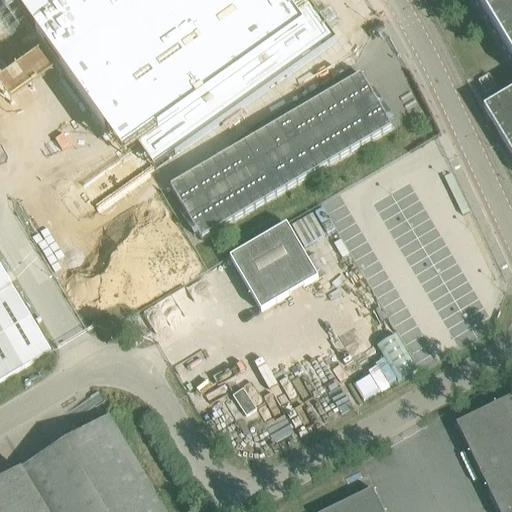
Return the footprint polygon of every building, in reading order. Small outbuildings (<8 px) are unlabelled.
[(12,0),(124,158),(139,147),(155,171),(339,42),(311,3),(295,14),(285,0),(12,0)] [(511,0),(477,0),(511,57),(511,92),(483,110),(511,158),(511,0)] [(362,76),(171,188),(202,241),(393,129),(362,76)] [(231,260),(262,313),(319,280),(287,226),(231,260)] [(0,384),(56,350),(0,259),(0,384)] [(511,511),(511,399),(457,426),(499,511),(511,511)] [(165,511),(109,418),(0,483),(0,511),(165,511)] [(328,511),(383,511),(373,490),(328,511)]
